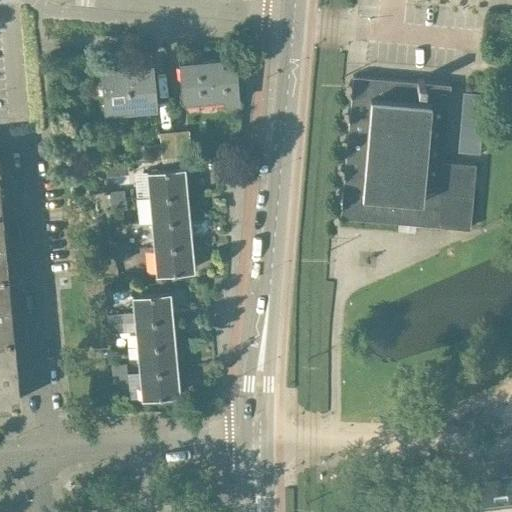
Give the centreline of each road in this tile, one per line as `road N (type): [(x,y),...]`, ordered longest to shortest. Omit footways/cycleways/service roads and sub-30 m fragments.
road 1 (tertiary): [(251,435),(291,20)]
road 2 (residential): [(48,451),(22,141)]
road 3 (residential): [(251,435),(457,449)]
road 4 (residential): [(48,451),(251,435)]
road 5 (residential): [(134,0),(291,20)]
